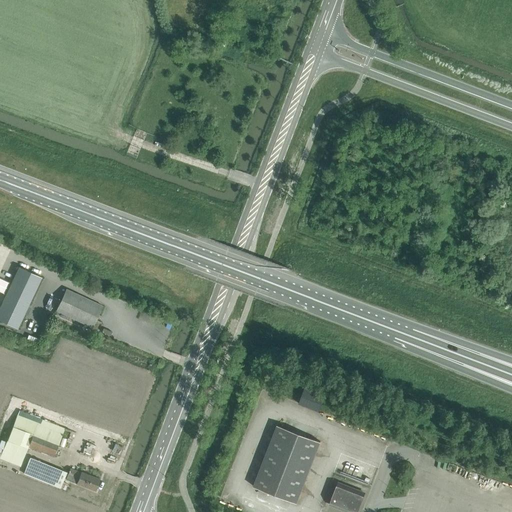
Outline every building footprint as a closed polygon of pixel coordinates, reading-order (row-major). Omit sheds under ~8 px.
[(26,314),(29,307),(28,306),(42,276),(19,266),(0,306),(0,319),(17,328),(24,313),(26,314)] [(93,328),(103,305),(67,288),(56,311),(93,328)] [(304,392),(298,406),(317,413),(322,399),(304,392)] [(17,415),(0,456),(0,458),(21,466),(28,446),(54,456),(63,433),(17,415)] [(306,494),(325,431),(276,416),(257,479),(306,494)] [(121,448),(124,440),(119,438),(116,445),(121,448)] [(84,453),(94,456),(97,446),(88,443),(84,453)] [(29,458),(24,473),(61,488),(67,472),(29,458)] [(95,490),(100,479),(82,472),(71,468),(66,479),(95,490)] [(351,511),(358,511),(365,493),(338,483),(330,504),(351,511)]
